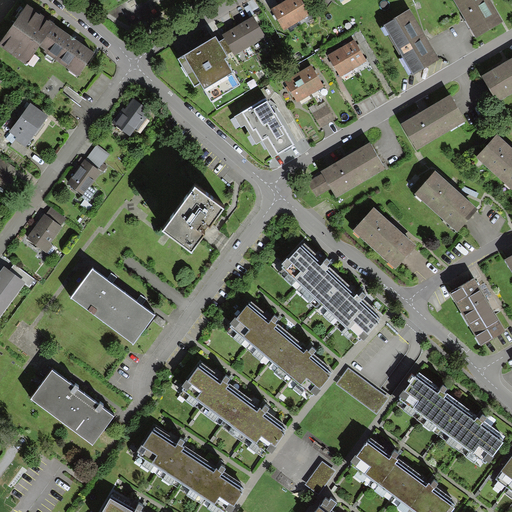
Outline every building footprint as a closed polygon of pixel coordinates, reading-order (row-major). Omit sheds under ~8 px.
[(301,0),(289,0),(273,10),(277,17),(284,29),(309,14),(302,1),(301,0)] [(457,0),(479,35),(501,22),(487,0),(457,0)] [(29,7),(1,44),(25,62),(39,43),(80,72),(93,53),(73,39),(38,13),(29,7)] [(408,12),(386,25),(414,72),(437,59),(422,35),(408,12)] [(254,18),(243,25),(235,30),(225,36),(229,44),(220,49),(213,38),(202,45),(178,59),(195,86),(200,83),(212,102),(242,84),(226,58),(264,35),(254,18)] [(355,40),(329,56),(333,61),(340,75),(366,60),(359,47),(355,40)] [(511,60),(509,63),(484,77),(497,98),(511,89),(511,60)] [(312,67),(286,82),(289,87),(297,100),(323,85),(315,72),(312,67)] [(123,93),(105,120),(127,134),(145,107),(123,93)] [(24,97),(3,124),(29,143),(49,116),(24,97)] [(428,110),(403,125),(416,146),(464,118),(451,97),(428,110)] [(266,100),(240,116),(256,142),(263,138),(273,155),(292,143),(266,100)] [(315,111),(322,126),(338,119),(331,104),(315,111)] [(511,150),(495,136),(479,154),(511,182),(511,150)] [(323,172),(336,193),(383,165),(371,144),(348,158),(323,172)] [(77,154),(59,181),(81,195),(99,168),(77,154)] [(6,157),(0,164),(0,166),(10,176),(18,167),(6,157)] [(434,173),(417,191),(460,228),(476,210),(455,192),(434,173)] [(318,196),(329,189),(322,176),(310,183),(318,196)] [(226,202),(193,181),(161,229),(194,251),(226,202)] [(373,209),(356,227),(397,264),(414,246),(394,228),(373,209)] [(40,212),(23,239),(45,253),(62,226),(40,212)] [(303,243),(283,264),(359,338),(380,317),(356,295),(325,264),(303,243)] [(4,269),(0,274),(0,313),(23,283),(4,269)] [(153,315),(91,269),(70,297),(132,343),(153,315)] [(473,278),(452,291),(483,343),(504,331),(489,305),(473,278)] [(250,301),(230,324),(312,394),(332,372),(306,350),(273,322),(250,301)] [(200,364),(183,388),(268,452),(286,428),(259,408),(226,383),(200,364)] [(350,368),(339,383),(376,412),(389,397),(350,368)] [(113,415),(50,369),(29,398),(92,443),(113,415)] [(417,374),(400,397),(486,461),(503,438),(480,420),(441,392),(417,374)] [(154,427),(138,453),(229,511),(245,485),(217,467),(182,445),(154,427)] [(369,439),(351,463),(418,511),(448,511),(455,503),(429,483),(394,457),(369,439)] [(511,456),(497,478),(511,488),(511,456)] [(322,458),(305,481),(316,489),(333,467),(322,458)] [(111,495),(101,511),(141,511),(139,511),(111,495)]
